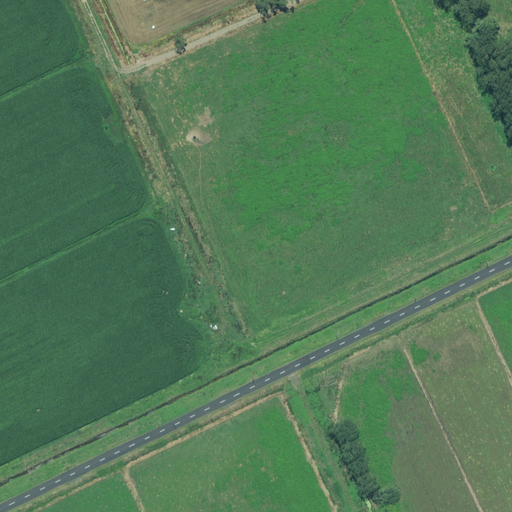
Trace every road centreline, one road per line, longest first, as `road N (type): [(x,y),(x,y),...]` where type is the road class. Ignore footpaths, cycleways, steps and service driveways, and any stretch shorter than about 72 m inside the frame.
road 1 (unclassified): [(511,262),(0,511)]
road 2 (track): [(290,370),(357,511)]
